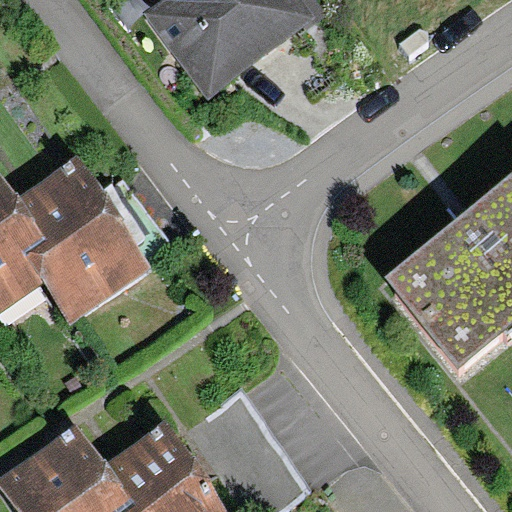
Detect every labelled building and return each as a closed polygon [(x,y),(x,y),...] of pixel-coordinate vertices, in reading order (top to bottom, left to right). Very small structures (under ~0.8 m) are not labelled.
[(145,18),(210,108),(330,18),(315,0),(162,0),(165,3),(145,18)] [(78,170),(17,210),(48,257),(28,271),(45,297),(71,335),(152,281),(78,170)] [(0,184),(0,326),(45,297),(28,271),(48,257),(17,210),(0,184)] [(511,196),(387,294),(459,386),(511,344),(511,196)] [(289,511),(311,498),(242,393),(186,430),(240,511),(289,511)] [(219,511),(166,434),(104,476),(128,511),(219,511)] [(77,437),(0,488),(0,500),(8,511),(128,511),(104,476),(77,437)]
